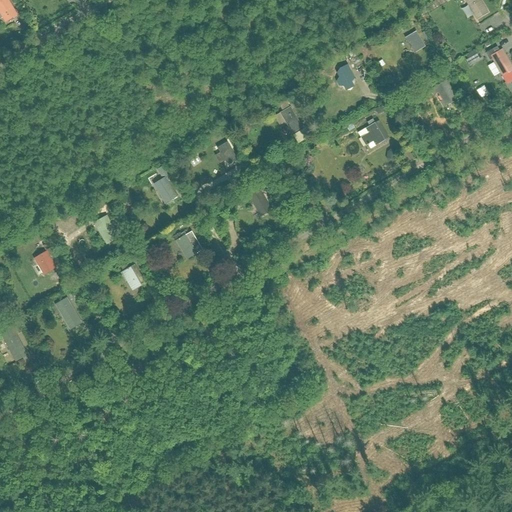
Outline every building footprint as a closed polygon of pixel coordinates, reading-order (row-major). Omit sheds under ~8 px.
[(0,12),(6,21),(16,15),(7,0),(1,0),(0,1),(0,12)] [(488,12),(480,0),(465,0),(477,19),(488,12)] [(414,53),(425,47),(416,32),(412,35),(413,37),(407,41),(414,53)] [(511,70),(511,67),(502,51),(491,57),(503,76),(511,70)] [(352,82),(354,79),(352,74),(347,74),(345,70),(340,69),(337,74),(340,78),(337,82),(339,86),(344,87),(345,91),(351,91),(354,87),(352,82)] [(432,91),(435,95),(438,93),(442,101),(441,102),(444,106),(456,99),(447,82),(432,91)] [(293,135),(304,129),(291,107),(280,113),(280,114),(293,135)] [(376,146),(386,140),(376,123),(358,133),(366,146),(368,145),(368,146),(370,145),(369,144),(373,142),(376,146)] [(228,167),(239,160),(228,142),(217,149),(228,167)] [(377,157),(383,154),(380,149),(374,151),(377,157)] [(165,166),(157,170),(163,180),(154,185),(166,204),(176,197),(167,181),(172,178),(165,166)] [(260,218),(271,212),(262,196),(265,194),(262,189),(249,196),(252,201),(251,202),(260,218)] [(119,238),(115,233),(106,217),(95,224),(108,245),(119,238)] [(187,260),(201,251),(190,233),(176,241),(187,260)] [(45,275),(56,268),(47,253),(36,259),(45,275)] [(133,292),(146,284),(135,265),(122,274),(133,292)] [(71,329),(82,323),(67,298),(56,304),(60,310),(71,329)] [(16,361),(27,355),(17,335),(5,341),(16,361)]
